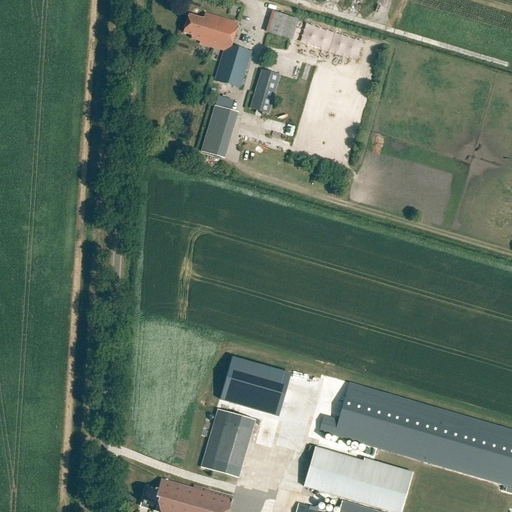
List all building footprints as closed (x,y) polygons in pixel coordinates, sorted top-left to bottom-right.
[(298,20),(271,12),(265,33),(292,41),(298,20)] [(231,46),(238,24),(205,14),(203,20),(188,15),(183,34),(192,36),(191,40),(200,42),(199,44),(224,51),(215,82),(240,90),(251,52),(231,46)] [(261,70),(254,94),(273,99),(280,76),(261,70)] [(201,153),(226,160),(239,114),(231,111),(234,101),(218,96),(201,153)] [(202,131),(206,132),(211,121),(207,119),(202,131)] [(327,399),(321,419),(511,473),(511,399),(359,356),(346,403),(327,399)] [(232,363),(222,395),(280,411),(289,380),(232,363)] [(217,409),(201,468),(240,478),(255,419),(217,409)] [(317,447),(306,485),(398,511),(401,511),(413,474),(317,447)] [(221,497),(161,480),(158,490),(147,487),(142,504),(153,507),(152,511),(154,511),(228,511),(233,498),(221,494),(221,497)]
